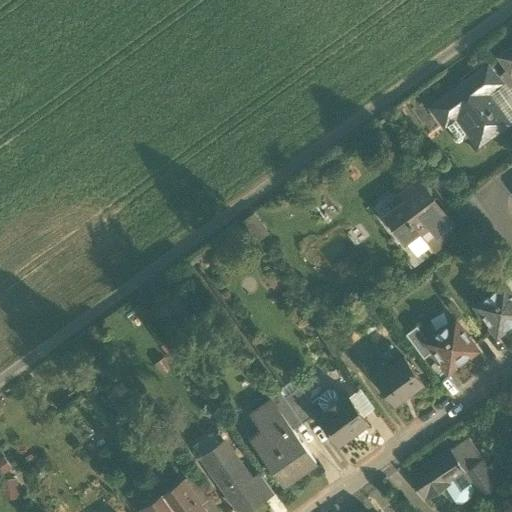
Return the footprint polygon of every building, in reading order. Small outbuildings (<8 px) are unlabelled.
[(511,45),(498,56),(509,71),(511,68),(511,45)] [(503,80),(490,62),(473,75),(486,92),(503,80)] [(473,75),(430,107),(443,125),(445,123),(459,113),(470,128),(466,131),(467,133),(477,145),(508,122),(508,121),(491,99),(489,102),(483,94),(486,92),(473,75)] [(511,117),(511,91),(503,80),(486,92),(491,99),(508,121),(511,117)] [(491,99),(486,92),(483,94),(489,102),(491,99)] [(459,113),(445,123),(453,133),(452,137),(454,140),(458,140),(461,139),(461,134),(464,132),(467,133),(466,131),(470,128),(459,113)] [(416,183),(401,194),(406,201),(385,217),(404,242),(417,233),(441,215),(416,183)] [(417,233),(404,242),(414,255),(427,245),(417,233)] [(511,266),(509,263),(493,275),(501,284),(502,283),(509,292),(511,290),(511,266)] [(501,284),(473,305),(497,334),(511,322),(511,295),(509,292),(502,283),(501,284)] [(425,340),(424,341),(431,351),(447,370),(476,349),(453,320),(425,340)] [(425,340),(415,326),(405,333),(423,357),(431,351),(424,341),(425,340)] [(402,358),(374,379),(393,404),(420,383),(402,358)] [(300,386),(284,396),(302,422),(314,414),(307,403),(311,400),(300,386)] [(284,396),(279,389),(267,397),(269,400),(271,399),(292,429),(302,422),(284,396)] [(311,400),(307,403),(314,414),(316,416),(340,399),(333,391),(325,390),(311,400)] [(372,409),(358,390),(348,397),(362,416),(372,409)] [(340,399),(316,416),(337,445),(366,423),(362,416),(348,397),(346,395),(340,399)] [(292,429),(271,399),(269,400),(250,414),(262,431),(250,439),(283,485),(315,462),(292,429)] [(466,441),(448,453),(462,474),(464,472),(480,462),(466,441)] [(222,442),(200,458),(209,470),(232,455),(222,442)] [(448,453),(411,478),(425,498),(462,474),(448,453)] [(232,455),(209,470),(238,511),(246,511),(264,499),(250,480),(232,455)] [(480,462),(464,472),(481,495),(497,485),(480,462)] [(210,498),(193,473),(182,481),(200,505),(210,498)] [(274,492),(260,473),(250,480),(264,499),(274,492)] [(2,499),(18,497),(16,480),(0,482),(2,499)] [(181,480),(161,494),(174,511),(204,511),(200,505),(182,481),(181,480)] [(174,511),(161,494),(142,508),(142,509),(144,511),(174,511)]
